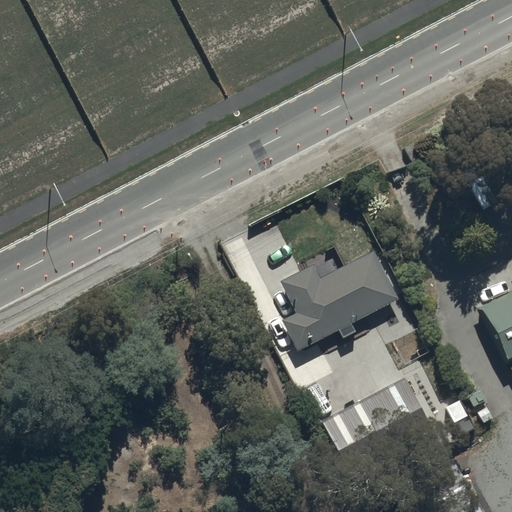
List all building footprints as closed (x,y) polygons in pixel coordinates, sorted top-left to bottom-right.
[(65,125),(1,0),(0,0),(0,83),(30,143),(65,125)] [(183,64),(150,0),(49,0),(45,2),(59,30),(109,5),(148,82),(183,64)] [(297,0),(252,0),(262,18),(297,0)] [(281,324),(296,354),(397,302),(372,255),(318,283),(310,269),(278,286),(294,317),(281,324)] [(511,268),(470,289),(501,350),(511,344),(511,268)] [(353,410),(335,373),(300,391),(318,427),(353,410)] [(479,511),(472,498),(445,511),(479,511)]
